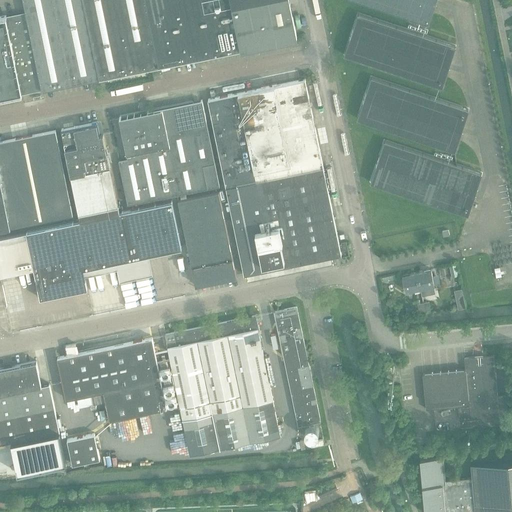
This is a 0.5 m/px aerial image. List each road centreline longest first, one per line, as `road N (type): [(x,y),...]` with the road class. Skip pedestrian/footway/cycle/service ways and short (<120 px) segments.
road 1 (unclassified): [(0,119),(322,51)]
road 2 (unclassified): [(0,347),(308,282)]
road 3 (unclassified): [(367,267),(322,51)]
road 4 (unclassified): [(367,267),(385,337),(511,333)]
road 5 (unclassified): [(341,451),(308,282)]
